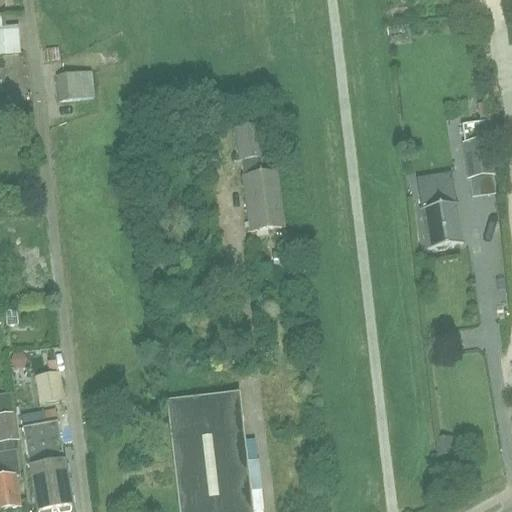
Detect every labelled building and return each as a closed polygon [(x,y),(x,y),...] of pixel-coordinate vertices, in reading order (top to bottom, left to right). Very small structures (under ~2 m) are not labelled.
[(2,28),(3,52),(20,52),(19,27),(2,28)] [(58,104),(93,101),(91,74),(56,78),(58,104)] [(259,127),(264,126),(262,112),(238,116),(240,129),(259,127)] [(250,234),(283,230),(276,174),(263,176),(261,159),(262,159),(258,127),(236,130),(240,162),(247,161),(249,178),(242,179),(250,234)] [(276,157),(286,156),(283,137),(273,138),(276,157)] [(463,145),(468,182),(494,179),(488,141),(463,145)] [(429,252),(435,251),(438,253),(446,252),(448,248),(462,246),(455,206),(422,211),(429,252)] [(296,269),(295,254),(272,256),(273,271),(296,269)] [(302,290),(298,272),(279,275),(283,294),(302,290)] [(40,406),(64,402),(59,375),(35,379),(40,406)] [(16,414),(13,415),(11,395),(0,396),(0,511),(20,508),(15,479),(20,478),(14,443),(19,443),(16,414)] [(252,511),(239,395),(166,404),(178,511),(252,511)] [(70,511),(70,509),(72,509),(72,507),(71,507),(64,463),(63,463),(56,424),(22,430),(29,470),(36,511),(51,511),(52,511),(57,511),(70,511)] [(450,439),(435,440),(435,441),(436,458),(437,458),(452,456),(450,439)]
